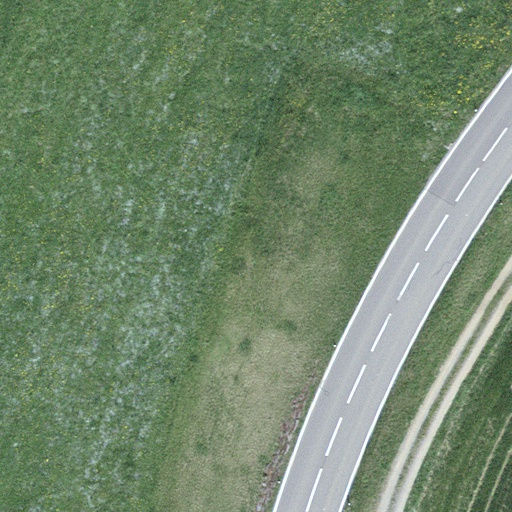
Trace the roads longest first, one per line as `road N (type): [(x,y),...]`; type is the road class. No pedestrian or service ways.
road 1 (secondary): [(511,136),(429,258),(355,406),(315,511)]
road 2 (track): [(511,282),(424,419),(390,511)]
